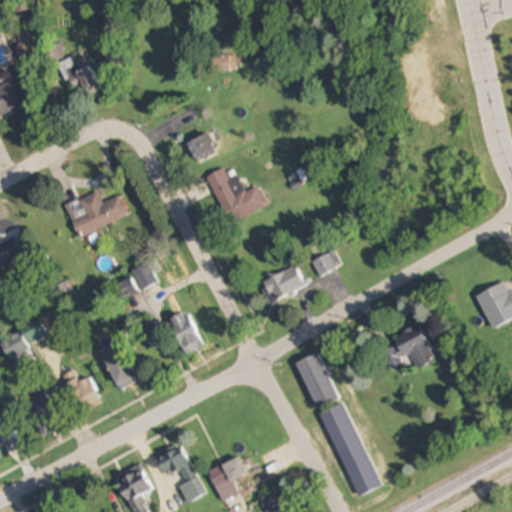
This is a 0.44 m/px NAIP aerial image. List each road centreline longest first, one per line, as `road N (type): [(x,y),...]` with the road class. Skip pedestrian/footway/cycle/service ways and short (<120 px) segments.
road 1 (residential): [(0,499),(511,215)]
road 2 (residential): [(339,511),(137,151)]
road 3 (residential): [(511,171),(468,0)]
road 4 (residential): [(137,151),(85,133),(0,184)]
